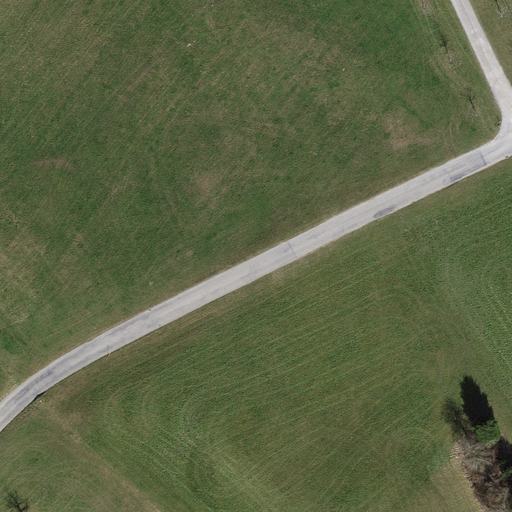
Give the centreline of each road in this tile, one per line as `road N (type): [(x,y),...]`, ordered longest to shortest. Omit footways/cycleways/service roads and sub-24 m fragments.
road 1 (unclassified): [(511,142),(109,342),(48,376),(0,417)]
road 2 (track): [(457,0),(511,113)]
